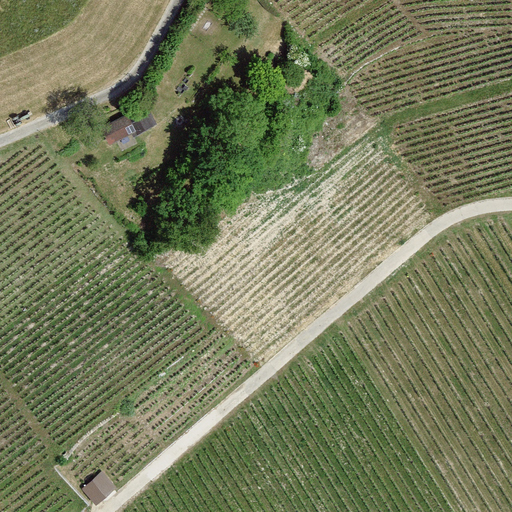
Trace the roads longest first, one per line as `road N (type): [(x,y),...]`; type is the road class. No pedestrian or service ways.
road 1 (track): [(104,511),(423,233),(470,209),(511,203)]
road 2 (track): [(178,0),(120,88),(0,141)]
